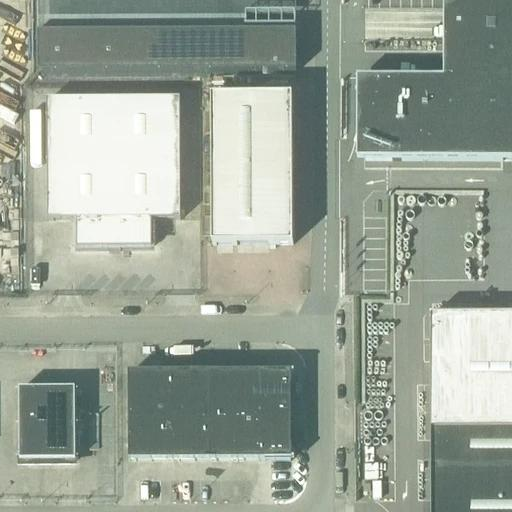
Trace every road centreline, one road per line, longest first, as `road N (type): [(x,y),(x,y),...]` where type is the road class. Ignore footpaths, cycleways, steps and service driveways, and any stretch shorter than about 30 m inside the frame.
road 1 (unclassified): [(325,332),(327,0)]
road 2 (unclassified): [(325,332),(0,336)]
road 3 (unknown): [(326,431),(511,415)]
road 4 (unclassified): [(326,511),(325,332)]
